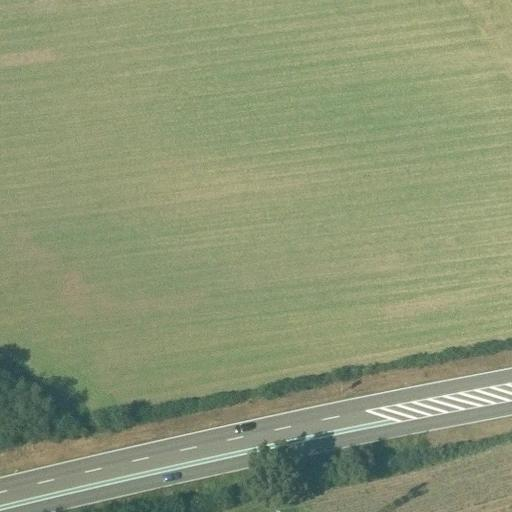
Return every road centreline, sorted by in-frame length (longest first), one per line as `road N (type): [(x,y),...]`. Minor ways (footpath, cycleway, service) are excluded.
road 1 (trunk): [(511,381),(0,494)]
road 2 (trunk): [(35,511),(511,409)]
